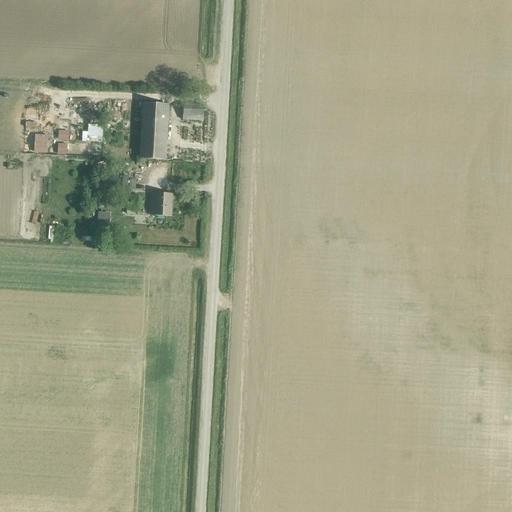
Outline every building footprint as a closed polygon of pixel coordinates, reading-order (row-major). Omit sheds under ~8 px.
[(70,107),(70,95),(59,95),(60,107),(70,107)] [(140,159),(166,161),(169,106),(143,104),(140,159)] [(183,116),(203,117),(204,106),(183,105),(183,116)] [(107,121),(120,122),(121,108),(108,107),(107,121)] [(62,167),(54,166),(53,173),(61,174),(62,167)] [(151,216),(171,217),(173,195),(153,194),(151,216)] [(127,215),(137,215),(138,196),(128,196),(127,210),(127,215)]
